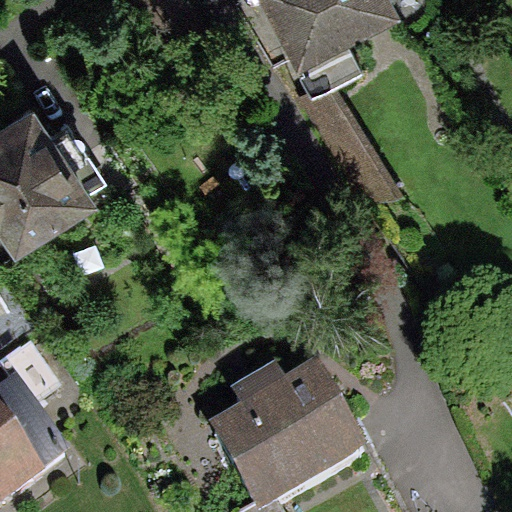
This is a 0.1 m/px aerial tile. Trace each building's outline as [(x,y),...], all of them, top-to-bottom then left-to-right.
[(216,29),(196,0),(127,0),(168,61),(216,29)] [(264,0),(310,87),(314,95),(338,82),(367,67),(350,34),(400,9),(395,0),(264,0)] [(314,95),(310,87),(299,96),(365,198),(408,194),(338,82),(314,95)] [(35,94),(0,117),(0,221),(16,247),(100,192),(35,94)] [(0,389),(0,511),(77,459),(41,409),(63,393),(31,348),(0,370),(9,383),(0,389)] [(371,461),(318,369),(288,386),(279,371),(231,398),(241,415),(211,432),(256,511),(254,511),(286,511),(284,509),(371,461)]
